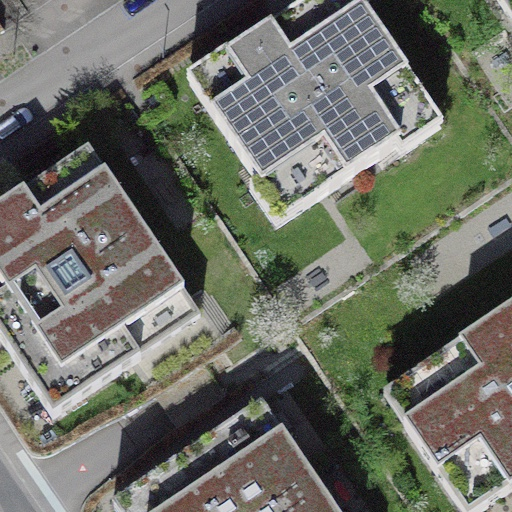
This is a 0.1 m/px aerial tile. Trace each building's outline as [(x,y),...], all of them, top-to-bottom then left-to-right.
[(0,0),(0,13),(20,0),(0,0)] [(450,129),(363,0),(318,0),(307,8),(275,29),(232,57),(230,53),(188,81),(259,186),(250,191),(278,232),(356,180),(399,152),(405,160),(450,129)] [(511,0),(500,0),(511,18),(511,0)] [(187,298),(92,155),(76,165),(25,198),(0,215),(0,339),(53,419),(201,321),(193,308),(188,312),(181,302),(187,298)] [(490,511),(511,498),(511,318),(388,399),(462,511),(490,511)] [(345,511),(268,395),(117,495),(122,504),(114,509),(116,511),(345,511)]
